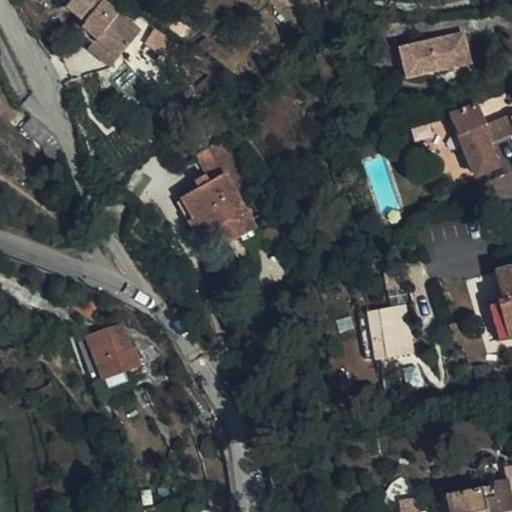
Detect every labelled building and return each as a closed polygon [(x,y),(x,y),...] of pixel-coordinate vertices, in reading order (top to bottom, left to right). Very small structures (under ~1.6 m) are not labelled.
[(95,40),(118,58),(120,57),(140,32),(101,0),(73,0),(67,8),(84,22),(80,27),(96,39),(95,40)] [(469,60),(463,31),(397,45),(404,75),(469,60)] [(173,57),(154,37),(140,49),(161,68),(173,57)] [(88,48),(111,67),(118,58),(95,40),(88,48)] [(333,67),(326,55),(312,60),(319,74),(333,67)] [(454,112),(507,88),(489,84),(450,102),(454,112)] [(511,98),(508,97),(507,88),(454,112),(450,114),(476,172),(498,163),(487,138),(511,127),(511,98)] [(51,162),(62,154),(56,140),(36,115),(25,125),(43,148),(51,162)] [(188,160),(200,180),(203,187),(218,179),(235,209),(250,200),(217,143),(188,160)] [(203,187),(200,180),(171,195),(176,204),(189,224),(191,222),(200,237),(211,231),(218,228),(228,245),(250,233),(235,209),(218,179),(203,187)] [(189,224),(176,204),(170,206),(191,243),(200,237),(191,222),(189,224)] [(218,228),(211,231),(220,249),(228,245),(218,228)] [(261,247),(278,244),(276,231),(259,234),(261,247)] [(511,263),(495,268),(511,327),(511,263)] [(368,359),(415,355),(410,304),(364,308),(368,359)] [(150,377),(141,348),(119,354),(115,342),(108,329),(96,335),(107,358),(117,389),(150,377)] [(502,482),(454,491),(457,511),(511,511),(511,476),(502,479),(502,482)]
